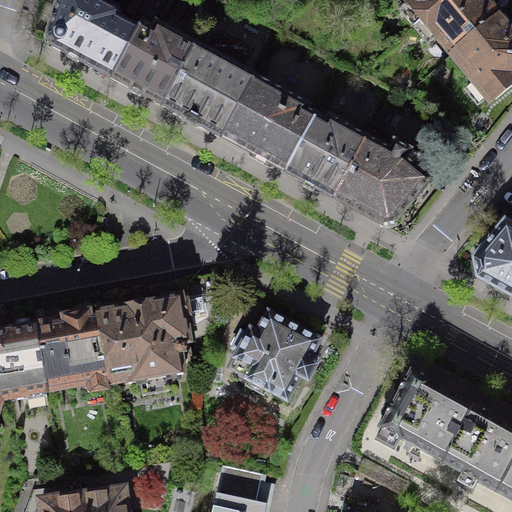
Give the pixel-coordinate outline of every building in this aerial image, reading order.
[(112,78),(141,25),(140,24),(137,30),(117,19),(117,18),(117,17),(117,16),(117,15),(116,14),(116,13),(115,12),(115,11),(109,8),(108,9),(90,0),(59,0),(49,33),(49,35),(49,37),(49,40),(50,41),(51,43),(52,45),(53,46),(55,47),(112,78)] [(90,0),(108,9),(109,8),(113,0),(90,0)] [(406,0),(409,3),(400,11),(414,27),(446,0),(406,0)] [(487,0),(446,0),(414,27),(427,43),(437,36),(452,54),(499,15),(487,0)] [(511,30),(499,15),(452,54),(475,82),(466,90),(478,104),(487,96),(489,99),(511,79),(511,75),(511,74),(511,30)] [(156,102),(163,106),(195,46),(156,25),(153,31),(141,25),(112,78),(156,102)] [(215,134),(222,138),(254,78),(195,46),(163,106),(215,134)] [(279,169),(286,172),(316,117),(306,111),(308,107),(254,78),(222,138),(279,169)] [(293,176),(334,199),(366,139),(329,118),(326,122),(316,117),(286,172),(293,176)] [(390,152),(366,139),(334,199),(379,223),(381,224),(384,224),(386,224),(388,224),(391,224),(393,223),(395,221),(397,219),(429,180),(405,160),(407,156),(409,151),(394,143),(390,152)] [(478,277),(511,295),(511,226),(505,223),(499,231),(475,259),(478,277)] [(142,304),(96,312),(110,384),(128,380),(129,384),(140,382),(143,396),(169,391),(167,377),(183,374),(180,358),(191,356),(185,321),(192,320),(188,295),(142,304)] [(109,384),(110,384),(96,312),(66,318),(35,324),(48,392),(87,385),(88,392),(110,388),(109,384)] [(236,358),(230,369),(250,380),(247,386),(263,395),(266,389),(287,400),(300,376),(308,380),(316,365),(312,363),(308,361),(319,341),(268,313),(257,334),(251,330),(248,335),(241,332),(232,348),(239,352),(236,358)] [(50,404),(48,392),(35,324),(13,328),(13,327),(0,329),(0,400),(0,401),(2,401),(23,397),(25,409),(50,404)] [(443,462),(473,406),(440,388),(433,384),(433,383),(410,371),(379,427),(443,462)] [(473,406),(443,462),(498,492),(511,465),(511,427),(500,421),(473,406)] [(511,465),(498,492),(511,499),(511,465)] [(263,511),(264,505),(248,502),(255,473),(224,466),(214,511),(263,511)] [(82,495),(84,511),(125,511),(123,490),(108,492),(82,495)] [(84,511),(82,495),(41,501),(43,511),(84,511)] [(372,511),(374,504),(348,499),(347,506),(345,511),(372,511)]
